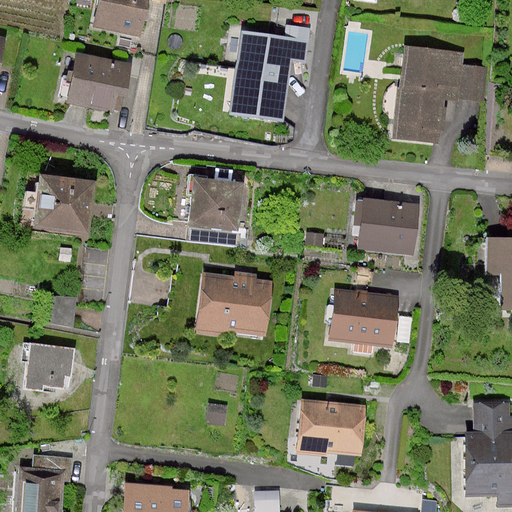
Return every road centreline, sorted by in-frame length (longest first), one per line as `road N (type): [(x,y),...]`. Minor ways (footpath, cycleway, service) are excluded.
road 1 (residential): [(133,144),(511,185)]
road 2 (residential): [(133,144),(95,511)]
road 3 (residential): [(0,120),(133,144)]
